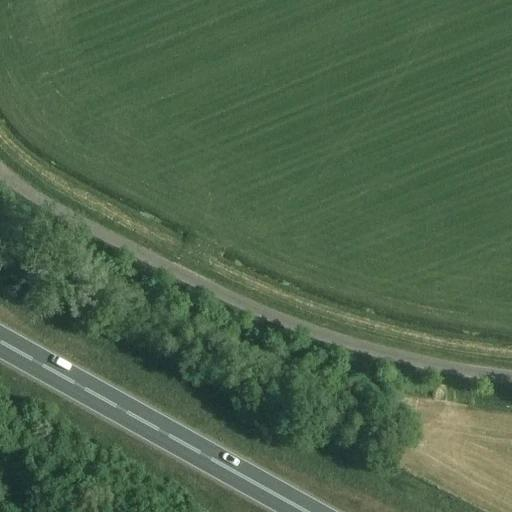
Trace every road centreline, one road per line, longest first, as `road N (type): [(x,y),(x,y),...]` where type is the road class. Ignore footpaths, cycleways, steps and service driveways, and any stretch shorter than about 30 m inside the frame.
road 1 (unclassified): [(511,377),(327,337),(210,290),(0,173)]
road 2 (trunk): [(300,511),(0,345)]
